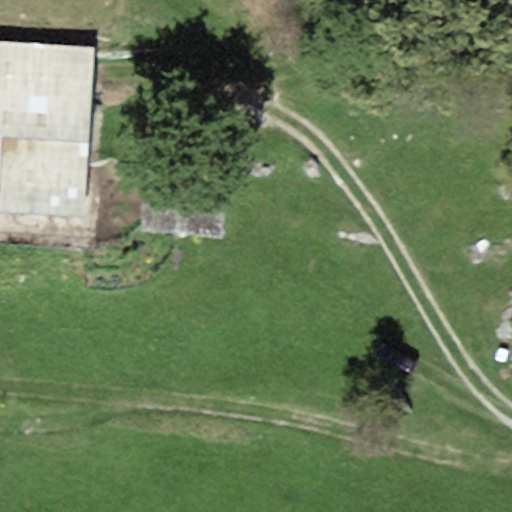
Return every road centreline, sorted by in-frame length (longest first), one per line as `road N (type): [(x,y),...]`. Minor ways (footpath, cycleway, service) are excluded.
road 1 (track): [(118,75),(176,71),(233,88),(304,132),(348,174),(469,374),(511,413)]
road 2 (track): [(277,119),(273,59),(243,24),(183,0)]
